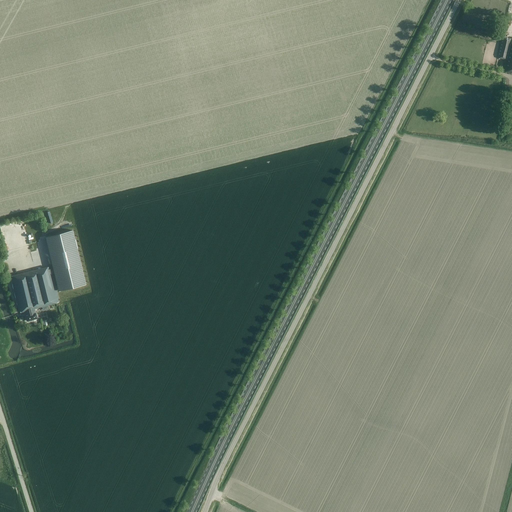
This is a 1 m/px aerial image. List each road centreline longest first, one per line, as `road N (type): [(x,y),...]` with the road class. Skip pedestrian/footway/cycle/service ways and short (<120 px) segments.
road 1 (trunk): [(191,511),(447,0)]
road 2 (unclassified): [(204,511),(457,0)]
